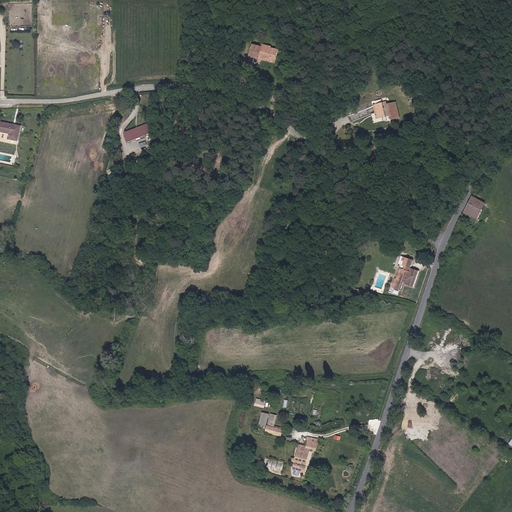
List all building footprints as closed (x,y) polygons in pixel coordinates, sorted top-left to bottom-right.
[(274,59),(275,54),(279,55),(280,49),(276,48),(276,46),(272,46),(272,47),(268,46),(268,48),(253,44),(250,56),(260,59),(261,56),(274,59)] [(277,63),(279,55),(275,54),(274,59),(261,56),(260,59),(277,63)] [(391,112),(392,118),(402,115),(399,102),(390,104),(389,102),(375,105),(378,118),(390,115),(389,113),(391,112)] [(11,138),(20,140),(22,125),(1,122),(0,124),(0,130),(12,133),(11,138)] [(130,141),(154,133),(151,124),(126,132),(130,141)] [(222,170),(226,154),(220,153),(216,169),(222,170)] [(474,196),(466,211),(479,218),(488,202),(474,196)] [(406,256),(404,264),(410,267),(413,258),(406,256)] [(401,284),(403,285),(402,288),(415,293),(422,271),(410,267),(404,264),(397,284),(393,282),(391,289),(398,291),(401,284)] [(390,292),(400,295),(402,288),(403,285),(401,284),(398,291),(391,289),(390,292)] [(283,430),(273,426),(274,424),(277,415),(271,413),(268,423),(268,425),(269,425),(267,432),(282,436),(283,430)] [(296,459),(295,462),(294,470),(308,472),(313,448),(313,444),(319,445),(320,439),(308,436),(307,440),(310,440),(308,447),(298,445),(296,459)]
